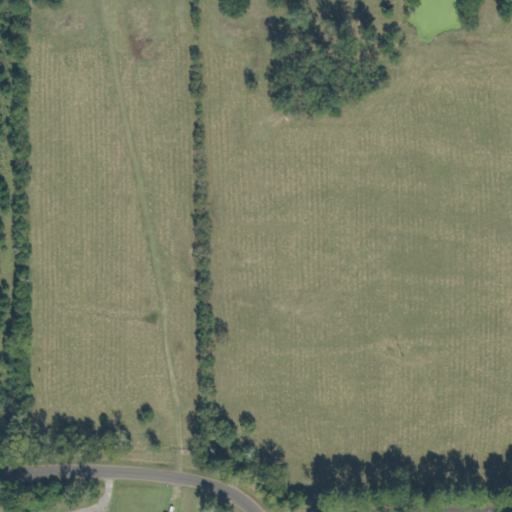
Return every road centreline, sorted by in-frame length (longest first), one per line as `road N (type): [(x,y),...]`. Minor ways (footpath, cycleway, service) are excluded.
road 1 (residential): [(254,511),(232,492),(162,475),(0,473)]
road 2 (residential): [(343,511),(511,508)]
